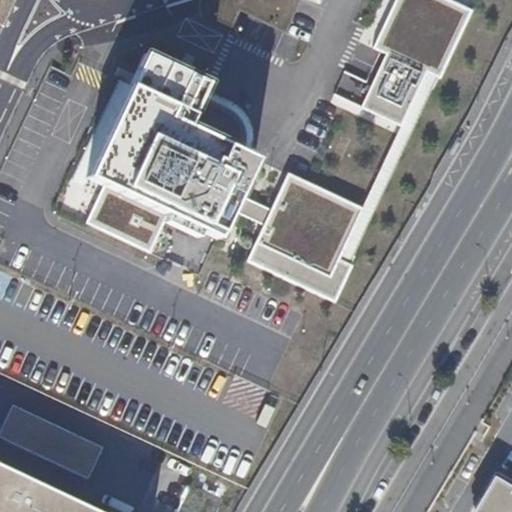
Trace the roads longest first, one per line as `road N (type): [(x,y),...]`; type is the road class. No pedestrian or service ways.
road 1 (unknown): [(85,4),(37,204),(46,228),(78,253),(286,359)]
road 2 (primary): [(511,118),(282,511)]
road 3 (primary): [(321,511),(511,191)]
road 4 (residential): [(385,511),(511,309)]
